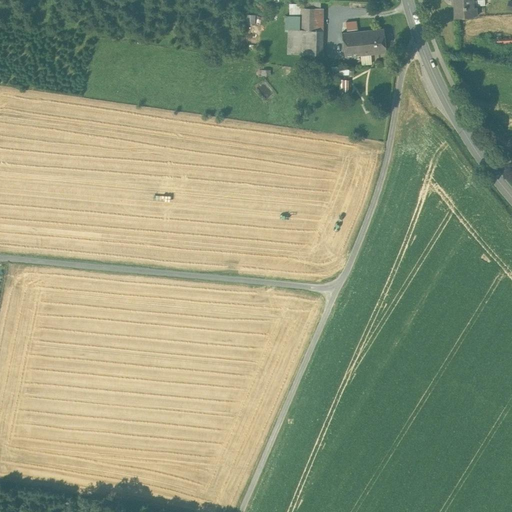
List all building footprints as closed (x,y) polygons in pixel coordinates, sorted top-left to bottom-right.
[(455,0),(456,18),(474,17),(473,0),(455,0)] [(314,8),(302,8),(303,30),(305,30),(314,30),(314,8)] [(321,8),(314,8),(314,30),(322,30),(323,30),(324,8),(321,8)] [(246,15),(246,24),(255,24),(255,15),(246,15)] [(347,31),(358,29),(357,20),(346,21),(347,31)] [(298,29),(287,29),(286,53),(297,54),(298,29)] [(303,30),(298,29),(297,54),(304,54),(305,30),(303,30)] [(385,29),(361,31),(364,55),(387,52),(385,29)] [(314,30),(305,30),(304,54),(322,55),(322,30),(314,30)] [(361,31),(343,33),(345,57),(364,55),(361,31)]
